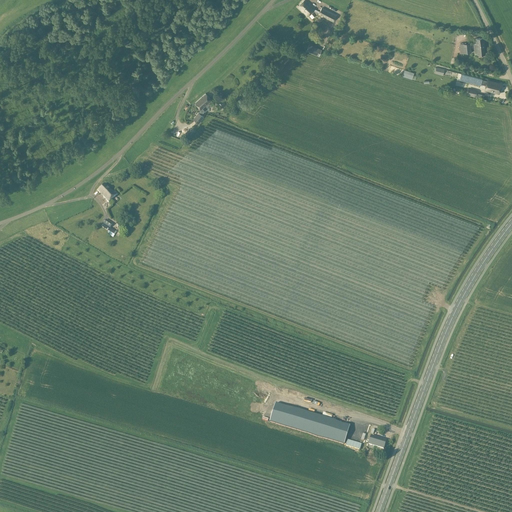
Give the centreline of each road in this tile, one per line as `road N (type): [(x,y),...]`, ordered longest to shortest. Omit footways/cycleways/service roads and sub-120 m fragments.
road 1 (unclassified): [(274,0),(96,172),(0,223)]
road 2 (primary): [(378,511),(454,312),(511,223)]
road 3 (track): [(454,312),(311,254)]
